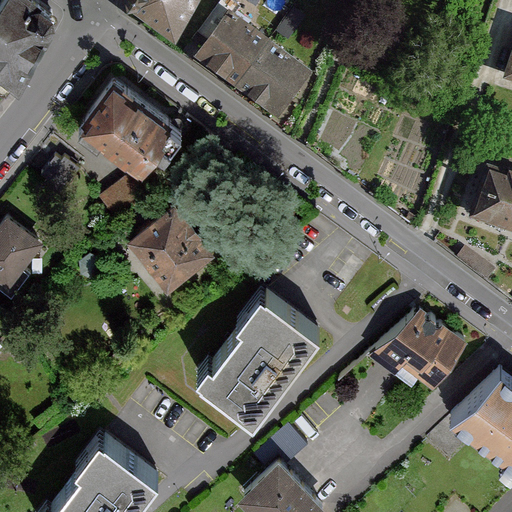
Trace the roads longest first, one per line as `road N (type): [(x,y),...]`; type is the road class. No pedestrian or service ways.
road 1 (residential): [(511,318),(83,5)]
road 2 (unclassified): [(0,145),(80,28),(83,5)]
